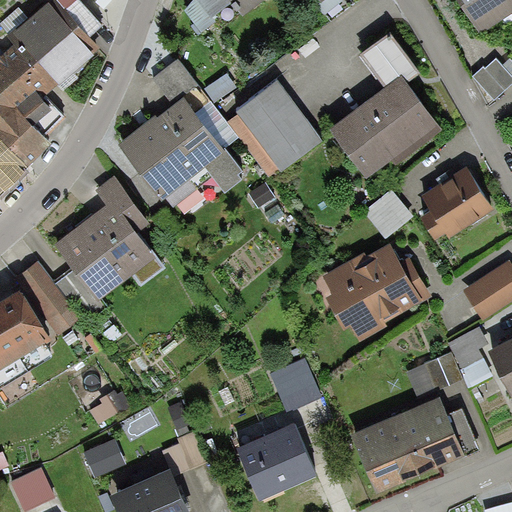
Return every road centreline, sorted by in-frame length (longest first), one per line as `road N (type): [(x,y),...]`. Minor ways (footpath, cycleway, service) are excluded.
road 1 (residential): [(0,234),(94,135),(150,0)]
road 2 (residential): [(511,179),(403,0)]
